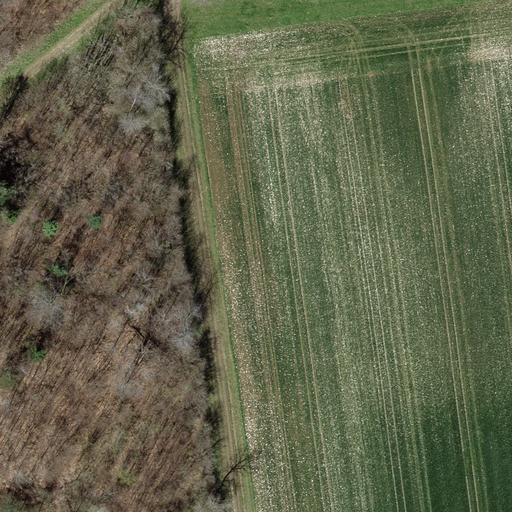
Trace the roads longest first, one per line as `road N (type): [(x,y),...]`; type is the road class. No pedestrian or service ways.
road 1 (track): [(173,0),(231,511)]
road 2 (track): [(0,106),(119,0)]
